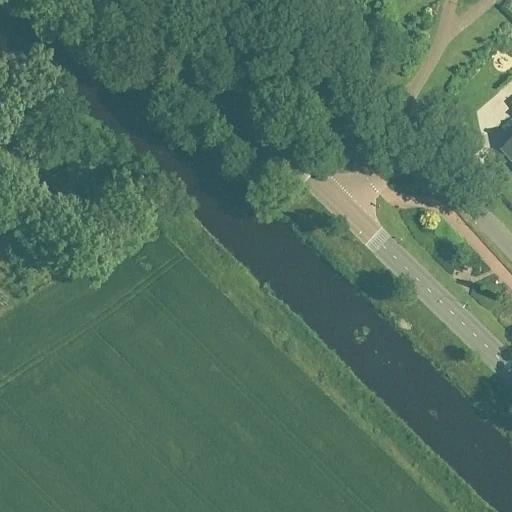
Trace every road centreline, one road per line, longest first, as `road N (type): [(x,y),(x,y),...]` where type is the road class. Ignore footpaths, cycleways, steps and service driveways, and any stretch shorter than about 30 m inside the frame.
road 1 (tertiary): [(343,212),(111,0)]
road 2 (tertiary): [(511,375),(343,212)]
road 3 (residential): [(511,247),(421,161),(397,162),(376,182)]
